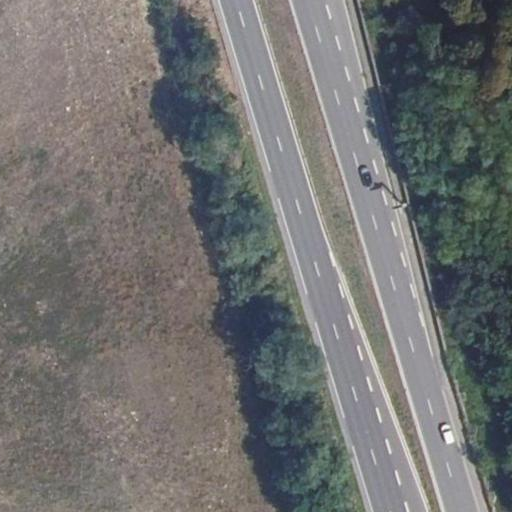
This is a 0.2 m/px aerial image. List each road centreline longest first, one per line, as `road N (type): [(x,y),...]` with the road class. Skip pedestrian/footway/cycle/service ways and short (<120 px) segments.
road 1 (primary): [(393,282),(307,0)]
road 2 (primary): [(237,0),(322,282)]
road 3 (primary): [(393,282),(329,0)]
road 4 (primary): [(322,282),(418,511)]
road 5 (primary): [(322,282),(391,511)]
road 6 (primary): [(461,511),(393,282)]
